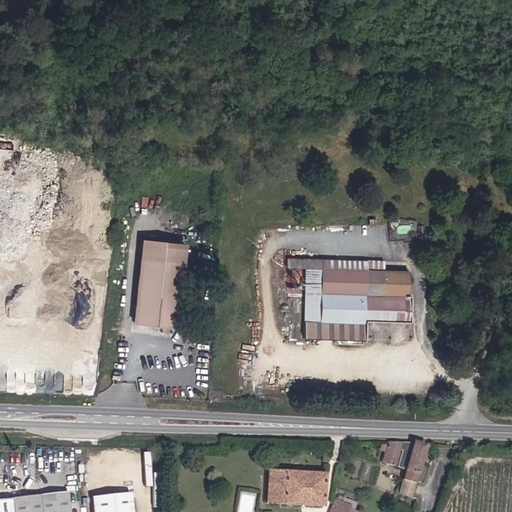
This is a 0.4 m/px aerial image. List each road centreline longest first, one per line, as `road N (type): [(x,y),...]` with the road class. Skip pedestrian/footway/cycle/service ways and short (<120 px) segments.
road 1 (secondary): [(340,426),(0,408)]
road 2 (secondary): [(0,423),(340,426)]
road 3 (unclassified): [(461,431),(511,297)]
